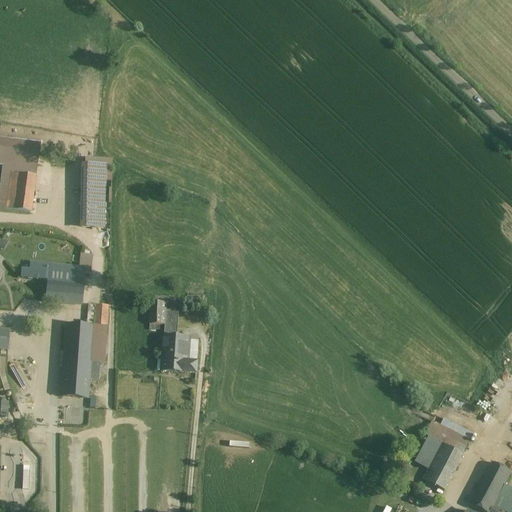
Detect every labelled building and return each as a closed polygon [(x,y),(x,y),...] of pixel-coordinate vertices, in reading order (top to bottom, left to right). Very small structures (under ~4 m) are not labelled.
[(0,138),(0,147),(27,151),(29,142),(0,138)] [(0,166),(2,167),(0,183),(0,208),(30,213),(38,153),(27,151),(0,147),(0,166)] [(82,207),(102,207),(103,167),(83,167),(82,207)] [(102,207),(82,207),(81,228),(102,228),(102,207)] [(80,256),(79,268),(91,269),(92,257),(80,256)] [(29,279),(47,281),(46,302),(82,305),(84,274),(90,275),(91,269),(79,268),(31,264),(30,271),(29,279)] [(21,278),(29,279),(30,271),(22,270),(21,278)] [(166,304),(151,303),(149,325),(165,326),(165,317),(166,304)] [(90,353),(93,326),(94,306),(88,305),(87,322),(82,321),(82,327),(66,326),(64,351),(90,353)] [(94,326),(106,327),(108,306),(95,306),(94,326)] [(165,317),(165,326),(164,338),(174,339),(175,318),(165,317)] [(90,353),(90,364),(100,365),(102,364),(106,327),(94,326),(93,326),(90,353)] [(0,329),(0,349),(8,350),(9,334),(9,331),(0,329)] [(174,339),(164,338),(161,372),(196,374),(197,363),(188,363),(190,340),(174,339)] [(62,368),(60,397),(87,399),(89,382),(99,383),(100,365),(90,364),(90,353),(64,351),(60,350),(59,368),(62,368)] [(5,356),(0,356),(0,364),(0,374),(5,391),(10,390),(5,374),(5,356)] [(443,422),(435,419),(428,433),(443,441),(466,452),(476,431),(447,415),(443,422)] [(511,423),(500,441),(511,448),(511,423)] [(466,452),(443,441),(431,465),(437,469),(430,480),(448,489),(466,452)] [(511,474),(511,473),(493,464),(471,506),(482,511),(492,511),(495,506),(511,474)] [(338,482),(336,488),(360,495),(362,489),(338,482)]
